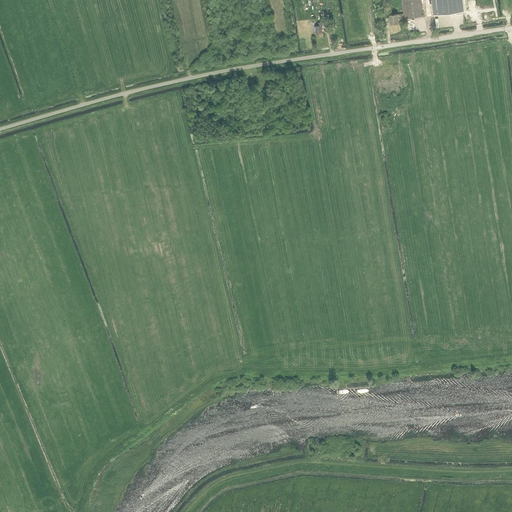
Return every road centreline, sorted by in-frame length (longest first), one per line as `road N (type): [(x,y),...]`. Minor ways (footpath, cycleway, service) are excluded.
road 1 (unclassified): [(0,131),(223,73),(511,29)]
road 2 (track): [(187,511),(218,482),(301,462),(511,470)]
